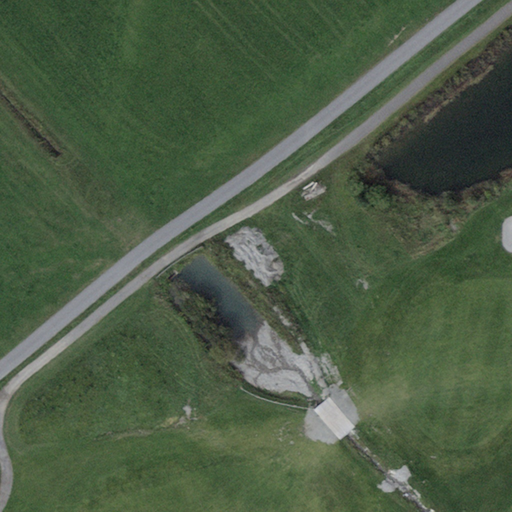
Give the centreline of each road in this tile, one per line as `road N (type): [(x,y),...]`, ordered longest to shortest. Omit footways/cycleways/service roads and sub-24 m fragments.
road 1 (track): [(511,12),(325,161),(136,285),(0,406)]
road 2 (track): [(479,0),(126,260),(0,369)]
